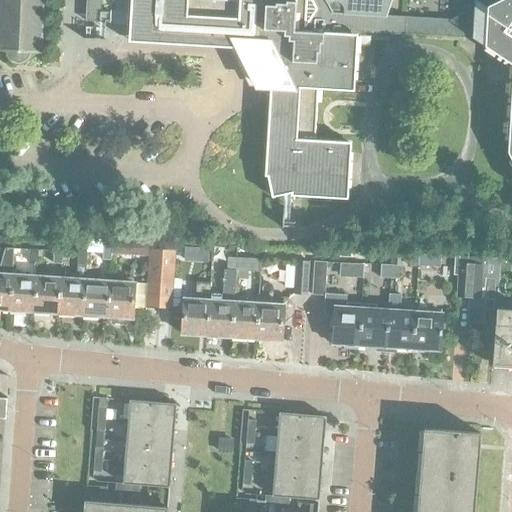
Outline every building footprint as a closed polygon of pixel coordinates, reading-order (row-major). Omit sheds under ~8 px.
[(25,60),(27,58),(28,57),(29,55),(29,53),(30,51),(41,52),(43,0),(86,0),(85,20),(129,23),(128,42),(229,48),(248,86),(270,87),(264,175),(265,176),(265,175),(267,176),(271,197),(284,194),(291,192),(290,195),(347,198),(351,142),(315,139),(316,107),(318,89),(354,91),(357,34),(350,33),(350,30),(383,32),(389,33),(399,33),(405,34),(405,33),(484,38),(484,46),(511,64),(511,65),(511,81),(509,81),(508,95),(510,95),(509,120),(506,120),(505,134),(508,134),(507,152),(511,161),(511,0),(0,0),(0,49),(5,50),(6,52),(6,54),(7,56),(8,57),(9,59),(11,60),(12,61),(14,62),(16,62),(18,62),(20,62),(22,61),(24,61),(25,60)] [(119,253),(123,257),(130,257),(133,254),(133,249),(129,245),(123,245),(120,248),(119,253)] [(229,246),(228,257),(237,257),(237,246),(229,246)] [(111,260),(112,247),(103,247),(102,260),(111,260)] [(0,263),(0,273),(12,274),(14,261),(14,248),(5,248),(0,263)] [(38,263),(38,250),(29,249),(28,262),(38,263)] [(150,249),(148,282),(145,307),(158,308),(163,249),(150,249)] [(176,250),(163,249),(158,308),(170,309),(176,250)] [(62,264),(63,251),(54,250),(53,264),(62,264)] [(60,277),(58,313),(82,315),(84,279),(85,279),(87,251),(78,251),(77,278),(60,277)] [(391,253),(390,265),(402,266),(403,254),(391,253)] [(224,269),(222,300),(210,299),(209,299),(206,335),(231,337),(233,301),(237,257),(228,257),(227,270),(224,269)] [(231,337),(255,338),(258,302),(235,301),(237,270),(261,272),(262,259),(237,257),(233,301),(231,337)] [(294,293),(307,294),(309,261),(296,260),(294,293)] [(345,295),(335,294),(324,293),(326,262),(314,261),(311,294),(324,295),(323,309),(323,310),(323,311),(324,313),(325,315),(327,316),(327,317),(329,317),(330,318),(332,318),(333,318),(331,343),(358,345),(361,307),(345,306),(345,295)] [(471,298),(473,264),(460,263),(458,297),(471,298)] [(381,277),(389,278),(390,265),(382,264),(381,277)] [(402,266),(390,265),(389,278),(401,279),(402,266)] [(0,309),(10,310),(12,274),(0,273),(0,309)] [(36,276),(12,274),(10,310),(34,312),(36,276)] [(34,312),(58,313),(60,277),(36,276),(34,312)] [(84,279),(82,315),(107,316),(109,280),(85,279),(84,279)] [(134,282),(109,280),(107,316),(110,317),(110,319),(112,322),(115,323),(122,323),(122,317),(132,318),(134,282)] [(209,299),(210,299),(211,283),(196,282),(195,298),(184,298),(182,334),(206,335),(209,299)] [(385,347),(412,349),(415,311),(400,310),(401,295),(389,294),(389,301),(385,347)] [(282,304),(258,302),(255,338),(281,340),(282,321),(286,321),(293,315),(294,305),(287,297),(281,296),(281,297),(283,297),(282,304)] [(358,345),(385,347),(389,301),(377,300),(377,309),(361,307),(358,345)] [(511,365),(511,309),(495,308),(492,364),(511,365)] [(442,313),(415,311),(412,349),(439,350),(442,313)] [(0,415),(5,416),(8,375),(0,373),(0,415)] [(129,399),(127,421),(174,424),(176,403),(129,399)] [(106,407),(98,406),(97,418),(105,419),(106,407)] [(277,433),(324,437),(325,416),(278,412),(277,433)] [(104,431),(105,419),(97,418),(96,430),(104,431)] [(254,431),(255,420),(247,419),(246,430),(254,431)] [(172,445),(174,424),(127,421),(125,441),(172,445)] [(416,511),(473,511),(480,432),(423,428),(416,511)] [(253,444),(254,431),(246,430),(245,443),(253,444)] [(275,453),(322,457),(324,437),(277,433),(275,453)] [(219,438),(219,451),(231,451),(232,439),(219,438)] [(125,441),(124,462),(171,466),(172,445),(125,441)] [(103,448),(94,447),(93,459),(102,460),(103,448)] [(273,474),(320,478),(322,457),(275,453),(273,474)] [(101,472),(102,460),(93,459),(93,471),(101,472)] [(251,472),(252,461),(244,460),(243,472),(251,472)] [(127,483),(139,484),(169,487),(171,466),(124,462),(122,483),(127,483)] [(243,472),(242,484),(250,484),(251,472),(243,472)] [(277,496),(289,497),(318,499),(320,478),(273,474),(271,495),(277,496)] [(127,483),(122,483),(115,482),(115,490),(127,491),(127,483)] [(127,491),(139,492),(139,484),(127,483),(127,491)] [(107,487),(99,486),(98,501),(105,502),(107,487)] [(169,492),(160,491),(159,506),(167,507),(169,492)] [(277,496),(271,495),(265,495),(264,503),(276,504),(277,496)] [(276,504),(288,505),(289,497),(277,496),(276,504)] [(254,511),(256,499),(249,498),(247,511),(254,511)] [(98,501),(84,500),(82,511),(104,511),(105,502),(98,501)] [(104,511),(124,511),(126,503),(105,502),(104,511)] [(124,511),(145,511),(146,505),(126,503),(124,511)] [(317,511),(318,504),(309,503),(308,511),(317,511)]
